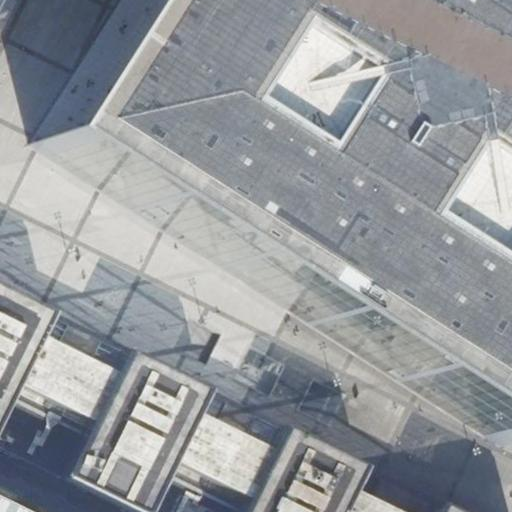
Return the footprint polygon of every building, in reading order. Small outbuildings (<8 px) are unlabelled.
[(0,0),(0,19),(9,0),(0,0)] [(511,0),(121,0),(28,146),(231,275),(244,283),(287,311),(331,339),(500,447),(511,429),(511,0)] [(19,375),(37,339),(49,314),(0,290),(0,412),(13,386),(19,375)] [(90,410),(108,374),(37,339),(19,375),(90,410)] [(175,452),(192,416),(205,391),(121,350),(108,374),(90,410),(85,422),(58,476),(130,511),(144,511),(169,463),(175,452)] [(13,386),(0,412),(0,448),(58,476),(85,422),(13,386)] [(247,487),(265,452),(192,416),(175,452),(247,487)] [(338,511),(348,493),(360,467),(277,427),(265,452),(247,487),(241,499),(234,511),(338,511)] [(247,487),(175,452),(169,463),(241,499),(247,487)] [(234,511),(241,499),(169,463),(144,511),(234,511)] [(37,511),(2,494),(0,493),(0,511),(37,511)] [(386,511),(348,493),(338,511),(386,511)] [(451,511),(433,503),(428,511),(451,511)]
